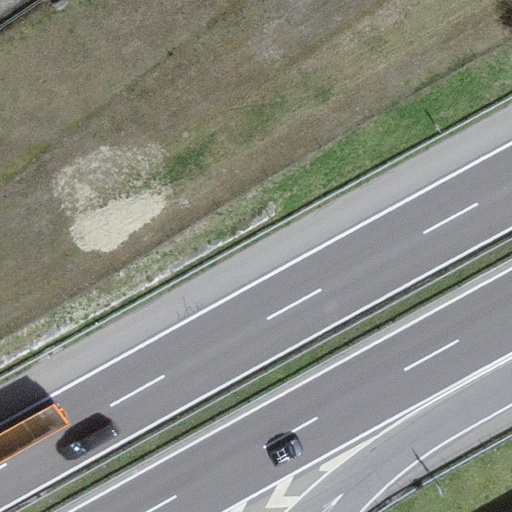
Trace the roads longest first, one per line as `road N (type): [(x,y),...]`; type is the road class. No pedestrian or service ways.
road 1 (track): [(511,12),(0,323)]
road 2 (motorway): [(511,185),(0,467)]
road 3 (motorway): [(147,511),(511,311)]
